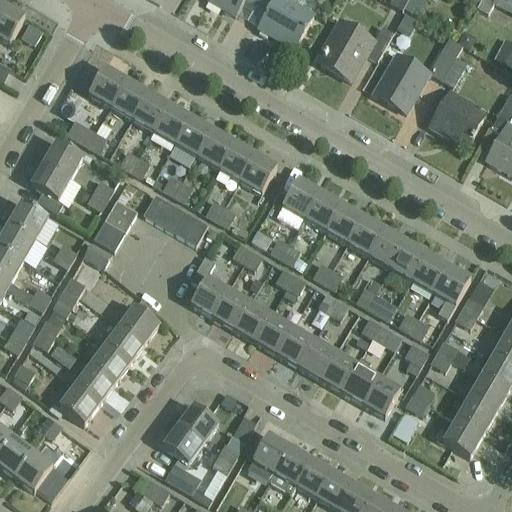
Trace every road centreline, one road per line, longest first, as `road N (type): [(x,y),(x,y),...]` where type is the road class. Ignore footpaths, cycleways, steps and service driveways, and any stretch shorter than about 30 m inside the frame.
road 1 (residential): [(511,242),(105,10)]
road 2 (residential): [(192,373),(219,368),(475,511)]
road 3 (residential): [(0,174),(105,10)]
road 4 (residential): [(93,511),(192,373)]
road 5 (residential): [(192,373),(149,254)]
